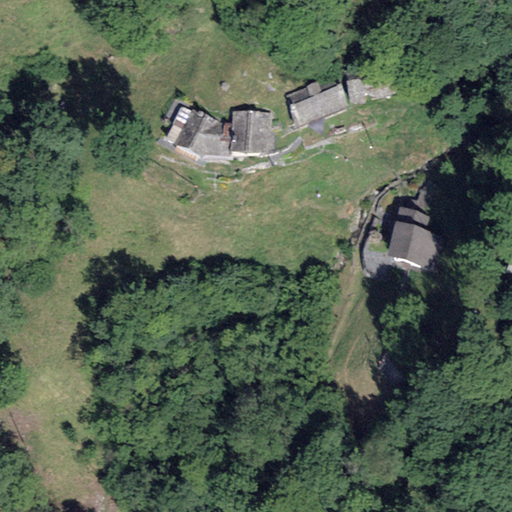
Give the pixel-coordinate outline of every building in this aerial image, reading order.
[(391,72),(346,80),(350,104),(395,97),(391,72)] [(284,96),(296,127),(344,108),(335,85),(320,91),(317,83),(284,96)] [(220,123),(192,111),(174,145),(200,156),(229,157),(230,152),(231,124),(220,123)] [(271,113),(232,111),(231,124),(230,152),(269,154),(271,113)] [(399,205),(385,255),(438,269),(447,235),(426,229),(430,214),(399,205)]
